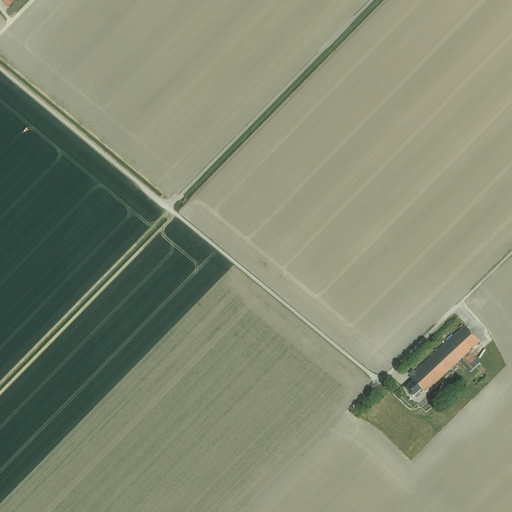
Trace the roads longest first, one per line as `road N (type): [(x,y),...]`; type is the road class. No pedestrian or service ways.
road 1 (unclassified): [(168,208),(372,0)]
road 2 (unclassified): [(168,208),(379,381)]
road 3 (unclassified): [(168,208),(0,69)]
